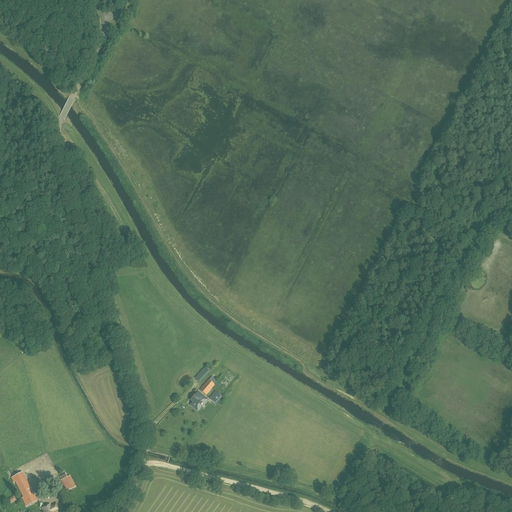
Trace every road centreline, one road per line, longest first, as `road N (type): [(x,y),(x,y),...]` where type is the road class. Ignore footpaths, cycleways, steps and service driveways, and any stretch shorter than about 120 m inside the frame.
road 1 (track): [(61,119),(187,310),(424,474),(511,511)]
road 2 (unclassified): [(114,511),(130,494),(148,429),(57,139),(103,21)]
road 3 (track): [(146,444),(338,501),(373,440)]
road 4 (track): [(330,511),(142,460)]
road 5 (track): [(387,411),(511,477)]
